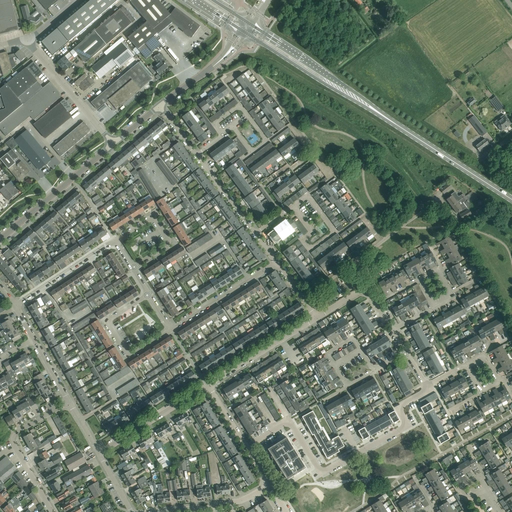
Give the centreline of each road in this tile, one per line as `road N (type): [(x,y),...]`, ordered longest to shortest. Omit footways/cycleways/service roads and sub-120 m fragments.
road 1 (residential): [(303,297),(427,204),(438,199),(456,225)]
road 2 (residential): [(411,398),(401,407),(408,425),(321,473),(288,419)]
road 3 (secondary): [(511,199),(371,107)]
road 4 (residential): [(52,511),(9,434),(69,402)]
road 5 (secondary): [(243,30),(371,107)]
road 6 (secondary): [(371,107),(248,23)]
road 7 (residential): [(148,294),(106,322),(127,357),(172,330)]
road 8 (residential): [(223,135),(214,123),(237,105),(266,141),(252,150),(233,125)]
road 9 (unclassified): [(25,41),(114,142)]
road 10 (residential): [(207,385),(316,317)]
road 11 (residential): [(98,453),(207,385)]
road 12 (residential): [(172,330),(277,262)]
